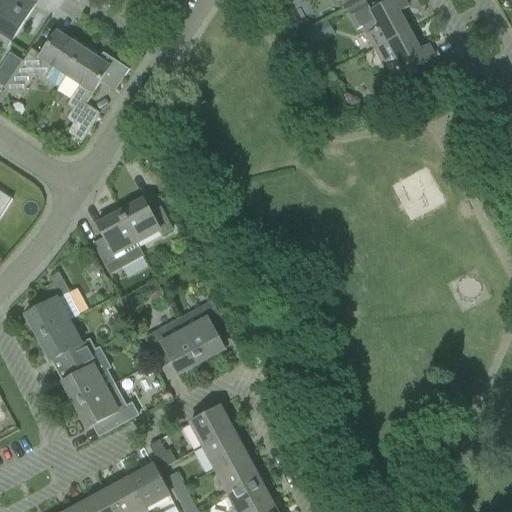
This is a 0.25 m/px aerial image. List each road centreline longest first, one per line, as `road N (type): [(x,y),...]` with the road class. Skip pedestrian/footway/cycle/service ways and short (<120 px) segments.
road 1 (residential): [(316,511),(246,378),(68,471)]
road 2 (residential): [(78,187),(163,56)]
road 3 (residential): [(0,292),(19,277),(78,187)]
road 4 (residential): [(58,452),(0,341)]
